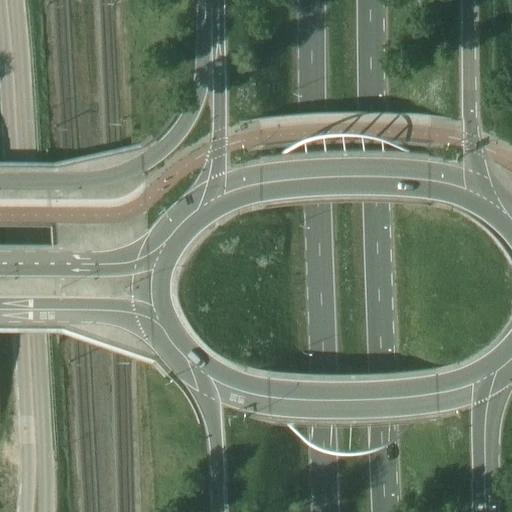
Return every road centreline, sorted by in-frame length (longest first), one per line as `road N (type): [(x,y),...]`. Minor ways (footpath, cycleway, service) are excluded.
road 1 (secondary): [(40,511),(14,0)]
road 2 (primary): [(308,0),(324,511)]
road 3 (primary): [(380,511),(366,0)]
road 4 (secondary): [(0,23),(21,511)]
road 5 (primary): [(212,0),(196,95),(175,132),(142,163),(87,182),(0,181)]
road 6 (secondary): [(214,380),(248,394),(361,403),(461,393),(489,377)]
road 7 (secondary): [(484,200),(432,183),(349,179),(219,198)]
road 8 (primary): [(484,200),(472,145),(470,0)]
road 9 (primary): [(214,0),(219,198)]
road 10 (secondary): [(155,260),(0,265)]
road 11 (secondary): [(0,311),(154,315)]
road 12 (primary): [(486,511),(489,377)]
road 13 (primary): [(214,380),(223,511)]
